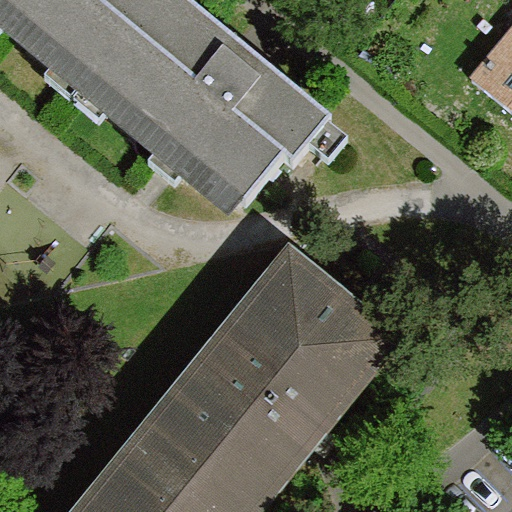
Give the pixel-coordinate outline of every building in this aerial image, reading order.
[(0,0),(0,5),(93,82),(160,0),(0,0)] [(334,124),(182,0),(160,0),(93,82),(248,209),(286,163),(296,172),(334,124)] [(511,38),(477,80),(511,108),(511,38)] [(292,256),(134,449),(213,511),(263,511),(400,343),(292,256)] [(82,511),(213,511),(134,449),(82,511)]
